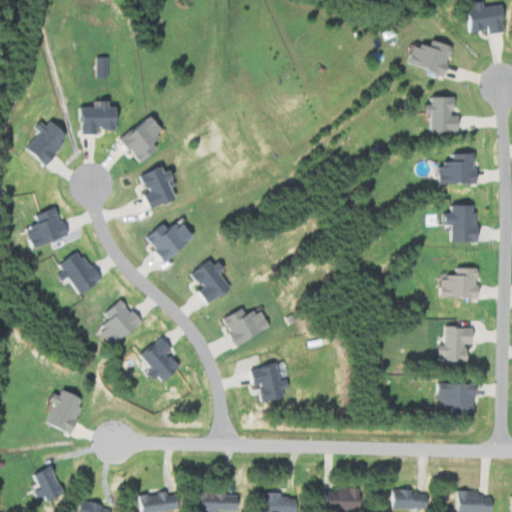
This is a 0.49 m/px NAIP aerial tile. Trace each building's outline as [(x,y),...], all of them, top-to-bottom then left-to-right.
[(467,32),(476,31),(476,30),(481,29),(481,26),(484,26),(486,34),(501,31),(500,19),(501,18),(500,11),(499,11),(498,4),(480,6),(479,0),(470,2),(470,8),(463,9),(467,32)] [(405,62),(425,69),(424,71),(440,76),(445,62),(443,61),(445,55),(448,47),(429,39),(426,46),(417,43),(417,44),(411,42),(411,44),(409,43),(405,53),(407,53),(405,62)] [(427,132),(441,132),(441,130),(455,130),(455,115),(447,115),(447,111),(449,111),(449,106),(450,106),(450,96),(432,96),(432,95),(430,95),(430,96),(427,96),(427,103),(421,103),(421,113),(427,113),(427,132)] [(74,134),(91,133),(90,129),(113,128),(113,107),(101,107),(101,100),(91,100),(91,106),(73,107),(74,134)] [(153,150),(148,142),(155,138),(143,117),(113,134),(130,163),(153,150)] [(26,127),(31,130),(17,150),(39,165),(61,132),(42,120),(38,125),(31,120),(26,127)] [(466,152),(446,152),(446,162),(429,162),(430,184),(467,183),(466,152)] [(141,193),(137,194),(143,208),(170,196),(159,170),(154,172),(152,166),(133,173),(141,193)] [(468,204),(441,205),(441,212),(433,212),(434,224),(443,223),(443,241),(468,240),(468,204)] [(34,221),(15,228),(23,249),(59,235),(47,205),(30,212),(34,221)] [(156,261),(188,239),(174,218),(142,240),(156,261)] [(50,261),(57,274),(59,273),(70,292),(93,279),(79,254),(72,258),(68,251),(50,261)] [(208,263),(205,265),(200,259),(183,271),(195,289),(192,291),(200,303),(224,285),(208,263)] [(470,267),(447,267),(447,276),(431,275),(431,297),(469,298),(470,267)] [(101,319),(89,329),(104,346),(134,322),(113,297),(95,311),(101,319)] [(255,309),(246,312),(245,309),(235,313),(233,308),(215,315),(225,342),(262,328),(255,309)] [(438,361),(460,361),(460,344),(465,344),(465,326),(438,326),(438,344),(431,344),(431,354),(437,354),(438,361)] [(153,381),(171,365),(160,352),(164,349),(153,336),(130,355),(153,381)] [(241,369),(244,385),(251,383),(255,401),(280,395),(272,362),(241,369)] [(445,413),(467,413),(468,383),(430,382),(430,402),(446,403),(445,413)] [(63,433),(76,397),(53,389),(50,395),(42,392),(39,400),(45,402),(37,424),(63,433)] [(31,488),(26,490),(29,499),(38,495),(39,498),(54,492),(43,465),(25,472),(31,488)] [(317,509),(353,511),(353,489),(317,488),(317,509)] [(422,508),(423,491),(385,490),(384,507),(422,508)] [(232,493),(189,491),(189,509),(202,510),(202,511),(211,511),(211,509),(231,510),(232,493)] [(131,511),(170,510),(169,492),(131,493),(131,511)] [(485,511),(486,493),(452,492),(451,511),(485,511)] [(257,493),(255,511),(292,511),(294,495),(257,493)]
